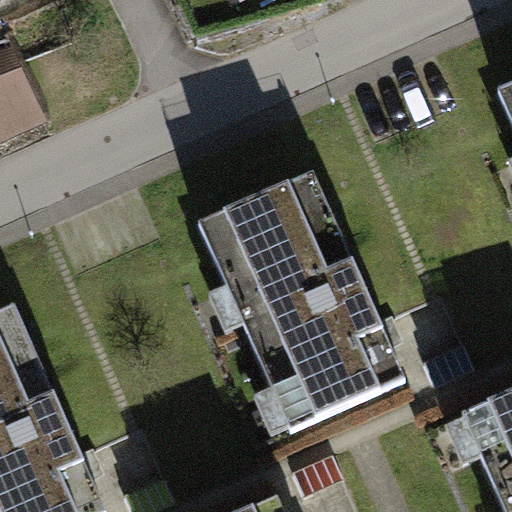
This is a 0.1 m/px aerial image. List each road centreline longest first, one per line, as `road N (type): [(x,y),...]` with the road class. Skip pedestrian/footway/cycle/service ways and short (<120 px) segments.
road 1 (residential): [(0,200),(452,0)]
road 2 (unknown): [(202,110),(145,0)]
